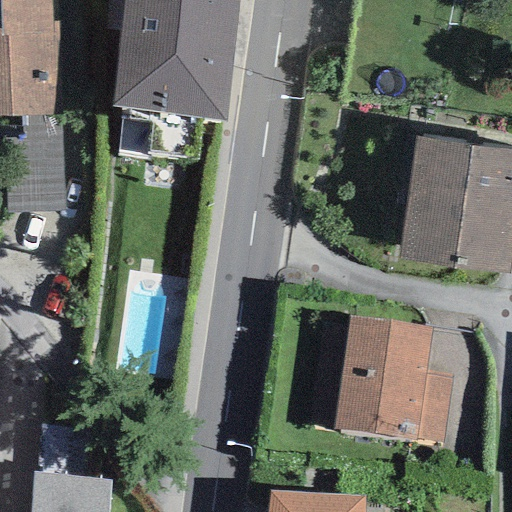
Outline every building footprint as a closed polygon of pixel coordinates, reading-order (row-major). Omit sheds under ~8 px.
[(0,0),(0,117),(61,115),(57,21),(51,21),(50,0),(0,0)] [(225,147),(238,0),(125,0),(113,137),(225,147)] [(511,235),(511,150),(413,138),(397,260),(507,275),(511,235)] [(347,338),(321,335),(308,433),(333,436),(332,447),(413,457),(415,447),(441,450),(450,386),(425,382),(430,342),(348,331),(347,338)] [(0,473),(31,474),(32,416),(0,415),(0,473)]
